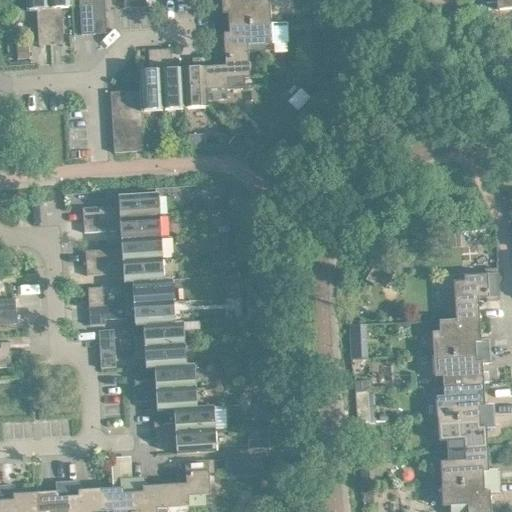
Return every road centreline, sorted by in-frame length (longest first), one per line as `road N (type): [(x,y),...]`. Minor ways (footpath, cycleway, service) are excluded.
road 1 (residential): [(93,456),(84,352),(55,349),(41,232),(0,235)]
road 2 (residential): [(93,79),(129,41),(207,36)]
